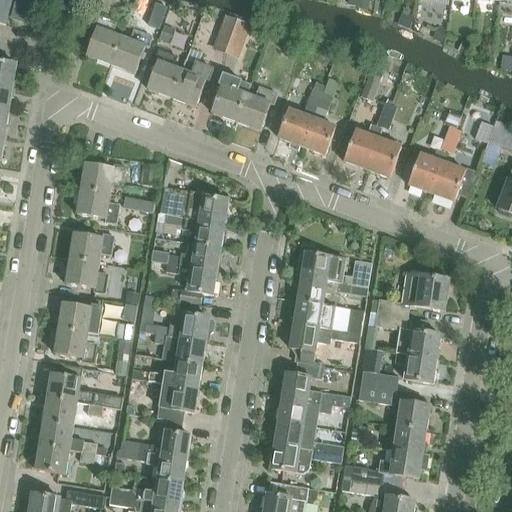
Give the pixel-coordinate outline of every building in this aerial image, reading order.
[(0,0),(0,24),(6,26),(12,0),(0,0)] [(28,0),(17,0),(12,19),(27,23),(33,1),(28,0)] [(90,0),(88,8),(114,16),(118,0),(90,0)] [(160,0),(159,0),(158,4),(168,8),(170,3),(160,0)] [(511,0),(500,0),(500,3),(498,15),(511,16),(511,0)] [(405,14),(401,26),(411,30),(416,18),(405,14)] [(227,18),(222,31),(234,36),(239,22),(227,18)] [(112,67),(122,39),(113,36),(116,26),(98,19),(94,29),(98,30),(88,58),(112,67)] [(239,22),(234,36),(247,40),(252,27),(239,22)] [(165,28),(161,40),(170,43),(174,32),(165,28)] [(441,28),(436,40),(443,43),(448,32),(441,28)] [(132,43),(122,39),(112,67),(135,75),(145,48),(149,49),(153,39),(135,33),(132,43)] [(465,43),(460,53),(468,56),(472,46),(465,43)] [(172,100),(183,72),(174,68),(177,58),(160,52),(156,62),(159,63),(149,91),(172,100)] [(511,59),(504,58),(502,71),(511,71),(511,59)] [(0,88),(14,91),(18,66),(0,63),(0,88)] [(184,72),(183,72),(172,100),(196,109),(207,81),(210,82),(213,72),(195,66),(187,63),(184,72)] [(238,123),(248,96),(239,93),(242,83),(224,76),(221,86),(224,87),(214,114),(238,123)] [(374,104),(382,83),(369,79),(361,100),(374,104)] [(317,84),(315,92),(324,95),(326,87),(317,84)] [(0,112),(10,114),(14,91),(0,88),(0,112)] [(257,100),(248,96),(238,123),(262,132),(271,106),(274,107),(278,96),(261,90),(257,100)] [(280,139),(303,148),(324,95),(315,92),(314,91),(308,105),(307,104),(303,116),(290,112),(280,139)] [(324,95),(303,148),(327,157),(333,142),(337,129),(324,124),(328,113),(334,98),(325,95),(324,95)] [(386,105),(382,116),(394,121),(398,109),(386,105)] [(0,136),(6,138),(10,114),(0,112),(0,136)] [(382,116),(378,127),(390,132),(394,121),(382,116)] [(337,129),(333,142),(341,145),(350,123),(341,119),(337,129)] [(511,127),(497,123),(490,143),(511,150),(511,136),(511,132),(511,127)] [(346,164),(368,173),(380,141),(379,140),(383,131),(374,128),(370,137),(358,132),(346,164)] [(450,129),(446,140),(458,144),(463,133),(458,131),(450,129)] [(446,140),(442,151),(454,156),(458,144),(446,140)] [(403,149),(380,141),(368,173),(391,181),(403,149)] [(410,188),(432,197),(444,165),(444,164),(448,154),(438,151),(434,161),(422,156),(410,188)] [(467,173),(444,165),(432,197),(454,205),(458,197),(467,173)] [(145,166),(141,186),(155,188),(158,168),(145,166)] [(82,192),(112,196),(113,186),(123,187),(126,169),(116,167),(115,171),(86,167),(82,192)] [(467,173),(458,197),(468,201),(477,177),(467,173)] [(511,174),(499,211),(511,215),(511,174)] [(167,217),(225,227),(229,203),(205,199),(203,196),(193,195),(166,190),(162,215),(167,217)] [(111,206),(112,196),(82,192),(78,217),(108,221),(107,224),(117,226),(120,207),(111,206)] [(127,199),(125,211),(154,216),(156,204),(127,199)] [(221,251),(225,227),(167,217),(166,226),(186,229),(185,233),(198,235),(196,246),(221,251)] [(71,261),(101,266),(103,256),(112,257),(115,239),(105,237),(104,241),(75,236),(71,261)] [(170,257),(168,266),(218,274),(221,251),(196,246),(195,258),(182,256),(182,259),(170,257)] [(304,270),(302,280),(353,288),(369,290),(373,266),(356,263),(354,279),(342,277),(344,262),(317,258),(317,254),(315,252),(305,250),(303,252),(300,267),(302,269),(304,270)] [(100,275),(101,266),(71,261),(68,286),(96,290),(96,294),(106,296),(109,277),(100,275)] [(218,274),(168,266),(167,274),(179,276),(191,281),(189,293),(176,291),(174,302),(180,303),(201,306),(203,296),(214,298),(218,274)] [(380,302),(378,315),(409,320),(411,307),(446,313),(451,283),(422,279),(423,274),(412,272),(411,277),(410,277),(405,306),(380,302)] [(351,296),(353,288),(302,280),(298,303),(323,307),(325,295),(339,297),(339,294),(351,296)] [(353,288),(351,296),(368,299),(369,290),(353,288)] [(128,297),(127,305),(138,307),(139,299),(128,297)] [(298,303),(295,327),(332,333),(336,309),(323,307),(298,303)] [(99,337),(104,309),(94,308),(93,311),(63,306),(59,331),(90,336),(99,337)] [(353,312),(349,336),(361,337),(363,328),(365,314),(353,312)] [(401,332),(397,356),(439,362),(443,338),(407,332),(409,320),(378,315),(376,328),(401,332)] [(170,339),(169,339),(206,345),(208,336),(212,337),(214,335),(216,325),(214,322),(210,322),(210,321),(185,317),(184,329),(171,327),(171,329),(170,339)] [(157,336),(170,339),(171,329),(146,326),(145,334),(157,336)] [(119,327),(117,340),(133,342),(134,329),(119,327)] [(298,358),(297,365),(300,366),(301,366),(314,368),(318,345),(331,347),(332,341),(360,346),(361,337),(349,336),(332,333),(295,327),(291,351),(294,352),(298,358)] [(88,346),(90,336),(59,331),(55,356),(85,360),(84,364),(95,365),(97,347),(88,346)] [(165,346),(168,347),(169,339),(170,339),(157,336),(155,345),(165,346)] [(165,346),(163,362),(178,364),(203,368),(206,345),(169,339),(168,347),(165,346)] [(439,362),(397,356),(396,365),(409,367),(406,382),(435,386),(439,362)] [(149,383),(164,385),(199,391),(203,368),(178,364),(176,375),(163,373),(162,376),(151,374),(149,383)] [(287,377),(283,401),(308,405),(308,404),(321,406),(333,408),(350,411),(352,399),(310,392),(312,381),(323,383),(325,370),(314,368),(301,366),(300,366),(298,379),(287,377)] [(52,376),(48,401),(92,407),(104,410),(121,412),(123,399),(80,393),(84,370),(65,367),(63,378),(52,376)] [(134,372),(133,380),(149,383),(151,374),(134,372)] [(393,418),(400,419),(399,428),(428,433),(431,409),(396,403),(400,379),(364,374),(360,402),(394,408),(393,418)] [(186,414),(195,415),(199,391),(164,385),(158,420),(169,422),(184,424),(186,414)] [(104,410),(92,407),(48,401),(44,424),(74,429),(77,415),(103,419),(104,410)] [(304,427),(308,405),(283,401),(279,425),(304,429),(304,427)] [(332,416),(333,408),(321,406),(319,414),(332,416)] [(129,407),(127,416),(135,417),(136,412),(133,408),(129,407)] [(152,447),(151,456),(163,458),(187,462),(191,438),(182,437),(184,424),(169,422),(164,449),(152,447)] [(73,441),(74,429),(44,424),(44,425),(42,424),(38,428),(37,435),(40,439),(42,440),(41,448),(71,453),(83,454),(97,457),(98,449),(98,446),(84,444),(85,443),(73,441)] [(304,427),(304,429),(279,425),(276,448),(343,459),(345,449),(315,444),(318,429),(304,427)] [(372,430),(361,428),(358,446),(369,448),(372,430)] [(399,428),(395,452),(424,457),(428,433),(399,428)] [(123,442),(122,451),(151,456),(152,447),(123,442)] [(67,477),(71,453),(41,448),(37,472),(67,477)] [(342,466),(343,459),(276,448),(272,472),(297,476),(297,475),(302,476),(304,476),(305,475),(308,474),(309,473),(310,471),(311,468),(312,461),(342,466)] [(98,449),(97,457),(107,458),(108,450),(98,449)] [(163,458),(151,456),(122,451),(119,454),(118,459),(148,464),(147,467),(161,469),(159,482),(183,486),(187,462),(163,458)] [(420,481),(424,457),(395,452),(393,465),(381,463),(380,473),(385,474),(385,476),(420,481)] [(81,464),(95,466),(97,457),(83,454),(81,464)] [(117,465),(115,474),(125,476),(126,466),(117,465)] [(380,473),(347,468),(345,480),(383,486),(385,476),(385,474),(380,473)] [(383,486),(345,480),(343,493),(376,498),(381,499),(383,486)] [(114,489),(113,498),(180,509),(183,486),(159,482),(157,493),(144,491),(144,494),(114,489)] [(267,497),(264,511),(305,511),(306,505),(308,505),(310,490),(282,486),(280,499),(267,497)] [(310,490),(308,505),(313,506),(318,502),(320,492),(310,490)] [(108,499),(68,492),(67,503),(66,505),(72,506),(105,511),(108,499)] [(33,497),(30,511),(70,511),(72,506),(66,505),(67,503),(33,497)] [(113,498),(111,506),(137,510),(136,511),(179,511),(180,509),(113,498)] [(385,511),(371,510),(370,511),(415,511),(416,504),(405,502),(388,499),(385,511)]
